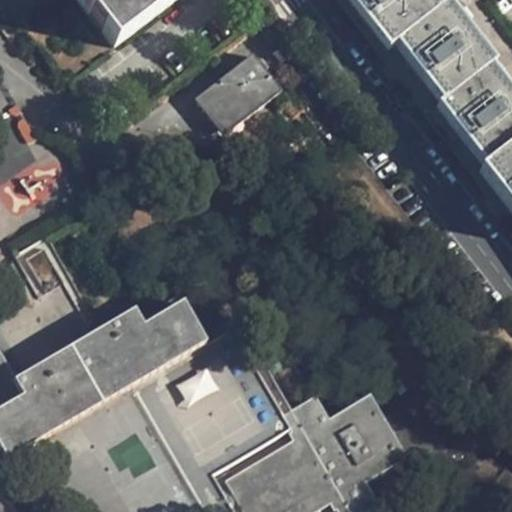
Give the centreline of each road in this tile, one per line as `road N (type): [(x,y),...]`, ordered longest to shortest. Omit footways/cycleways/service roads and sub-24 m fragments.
road 1 (residential): [(285,0),(511,291)]
road 2 (residential): [(415,511),(410,506),(429,447),(484,440),(511,460)]
